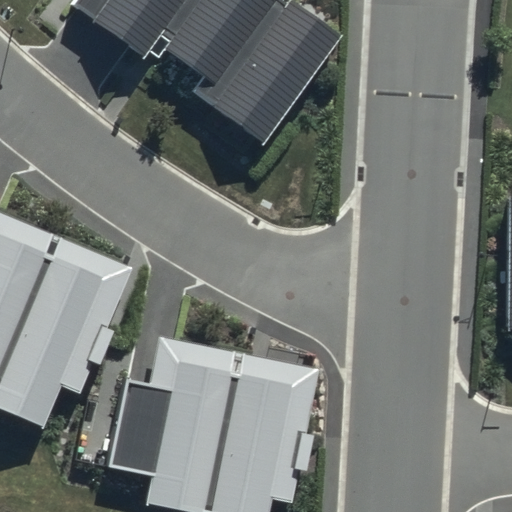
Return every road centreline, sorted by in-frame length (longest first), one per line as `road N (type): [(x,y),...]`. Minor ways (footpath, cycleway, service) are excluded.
road 1 (residential): [(400,323),(192,232),(51,129),(0,81)]
road 2 (residential): [(400,323),(417,0)]
road 3 (residential): [(391,480),(400,323)]
road 4 (residential): [(391,480),(511,454)]
